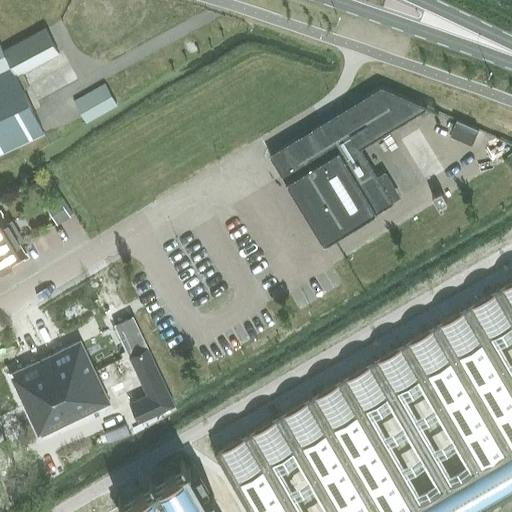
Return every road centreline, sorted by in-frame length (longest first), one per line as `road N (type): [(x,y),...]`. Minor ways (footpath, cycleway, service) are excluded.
road 1 (residential): [(0,311),(258,154)]
road 2 (primary): [(329,0),(467,38)]
